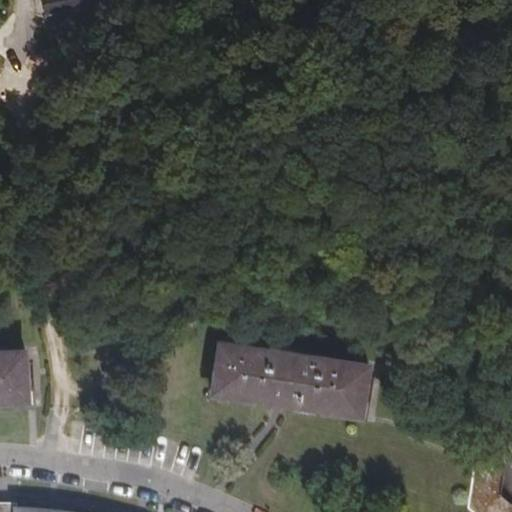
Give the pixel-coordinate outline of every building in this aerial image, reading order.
[(44,0),(47,14),(93,5),(91,0),(44,0)] [(220,344),(213,393),(361,415),(369,366),(220,344)] [(0,353),(0,403),(28,402),(25,352),(0,353)] [(511,511),(511,504),(500,495),(504,467),(474,463),(468,508),(473,511),(511,511)] [(0,511),(97,511),(61,506),(13,502),(0,501),(0,511)]
